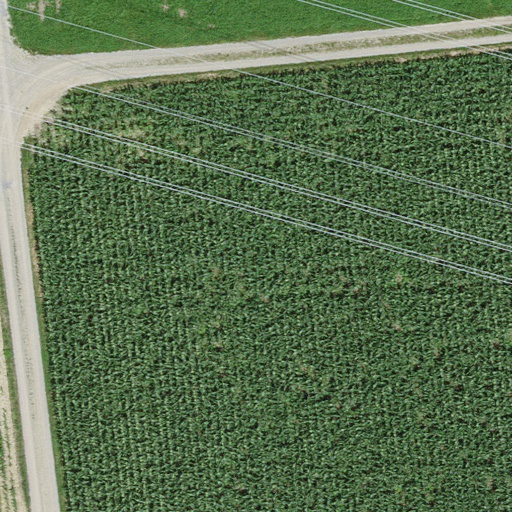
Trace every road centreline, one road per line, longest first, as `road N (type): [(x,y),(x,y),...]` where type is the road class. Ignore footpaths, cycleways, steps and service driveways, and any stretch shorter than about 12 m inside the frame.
road 1 (track): [(0,74),(511,27)]
road 2 (track): [(0,112),(43,511)]
